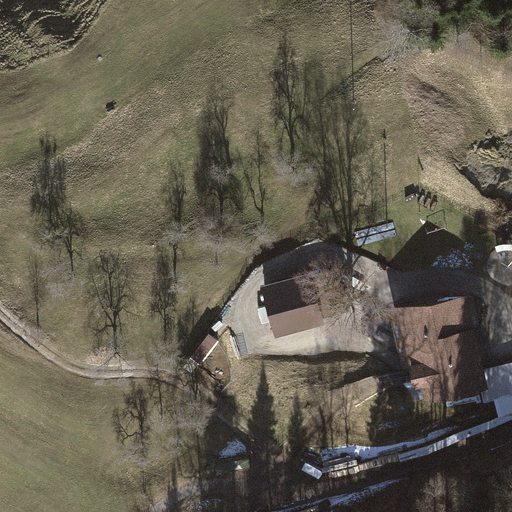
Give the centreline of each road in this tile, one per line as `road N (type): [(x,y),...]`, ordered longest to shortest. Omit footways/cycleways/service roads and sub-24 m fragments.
road 1 (track): [(266,477),(247,445),(171,377),(145,370),(74,374),(0,320)]
road 2 (track): [(265,344),(327,343),(365,300),(448,273),(482,284),(511,309)]
road 3 (track): [(511,422),(397,468),(313,487),(266,477)]
road 4 (track): [(324,88),(381,46),(448,40),(499,0)]
